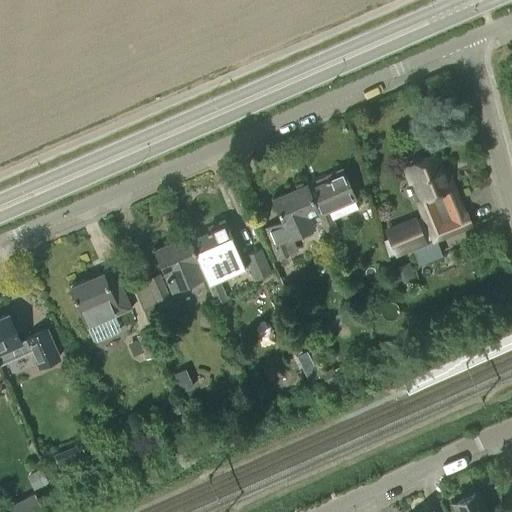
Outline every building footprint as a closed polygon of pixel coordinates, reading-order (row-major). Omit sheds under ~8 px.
[(430,240),(467,224),(462,212),(461,213),(445,175),(442,177),(431,153),(417,159),(416,156),(406,161),(407,163),(403,165),(417,199),(413,200),(424,225),(416,228),(413,219),(383,232),(392,253),(385,256),(385,257),(422,241),(429,238),(430,240)] [(307,187),(329,236),(337,232),(331,218),(357,206),(339,167),(324,174),(326,179),(307,187)] [(329,236),(307,187),(304,182),(271,197),(282,223),(264,231),(278,262),(291,257),(290,254),(298,250),(292,237),(312,228),(307,215),(316,211),(328,237),(329,236)] [(206,231),(190,238),(217,300),(226,296),(218,277),(247,264),(254,278),(271,271),(261,246),(240,255),(223,217),(204,225),(206,231)] [(217,300),(190,238),(189,239),(186,233),(151,249),(169,290),(204,275),(215,301),(217,300)] [(439,250),(434,239),(409,250),(413,261),(439,250)] [(409,262),(391,270),(397,285),(416,278),(409,262)] [(114,266),(68,286),(86,327),(91,338),(96,340),(116,332),(119,327),(113,315),(132,307),(114,266)] [(159,273),(158,273),(146,278),(160,310),(173,304),(159,273)] [(0,315),(0,363),(32,350),(39,366),(57,358),(44,328),(26,336),(27,338),(19,341),(7,313),(0,315)] [(152,329),(151,329),(137,335),(145,354),(160,347),(152,329)] [(318,373),(310,357),(300,361),(308,378),(318,373)] [(336,375),(333,367),(332,366),(321,371),(325,380),(336,375)] [(170,403),(175,413),(184,409),(179,399),(170,403)] [(81,443),(72,447),(79,463),(88,460),(81,443)] [(31,471),(38,485),(48,481),(41,467),(31,471)] [(486,511),(476,490),(452,502),(456,511),(486,511)]
